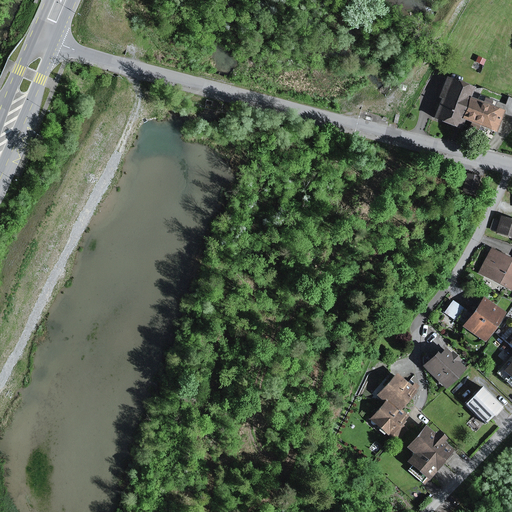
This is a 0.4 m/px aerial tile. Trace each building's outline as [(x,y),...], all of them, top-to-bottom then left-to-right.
[(487,65),(489,58),(478,54),(475,60),(487,65)] [(476,88),(448,77),(433,116),(462,127),(465,119),(472,100),(473,97),(476,88)] [(481,94),(479,99),(505,110),(505,112),(511,114),(511,96),(510,96),(507,103),(481,94)] [(472,100),(465,119),(497,131),(505,112),(505,110),(479,99),(473,97),(472,100)] [(50,135),(43,132),(37,143),(43,147),(50,135)] [(479,190),(482,176),(467,173),(465,188),(479,190)] [(511,217),(500,214),(496,232),(511,236),(511,217)] [(511,256),(492,247),(479,271),(511,287),(511,256)] [(454,297),(444,309),(454,317),(463,305),(454,297)] [(504,314),(481,298),(460,327),(483,343),(504,314)] [(444,345),(423,365),(446,388),(467,368),(444,345)] [(511,358),(502,369),(511,377),(511,358)] [(386,400),(399,411),(401,408),(417,390),(395,371),(377,391),(386,400)] [(481,385),(462,404),(483,425),(502,406),(481,385)] [(386,400),(370,418),(390,436),(402,422),(408,415),(401,408),(399,411),(386,400)] [(402,422),(390,436),(397,442),(409,428),(402,422)] [(454,452),(422,425),(401,450),(408,456),(402,463),(426,484),(454,452)]
